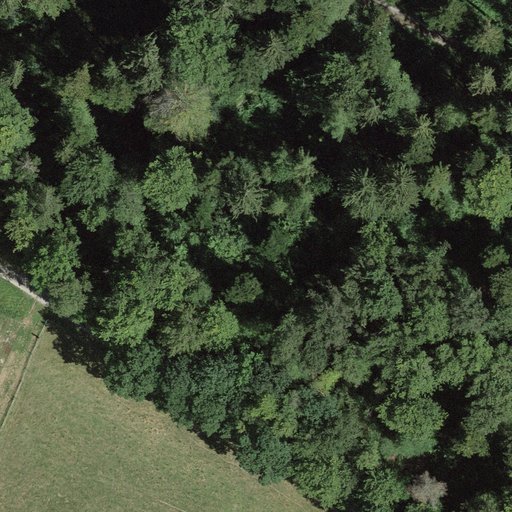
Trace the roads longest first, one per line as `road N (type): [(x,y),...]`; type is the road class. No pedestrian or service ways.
road 1 (track): [(0,267),(197,382),(335,481),(364,511)]
road 2 (track): [(49,291),(157,186)]
